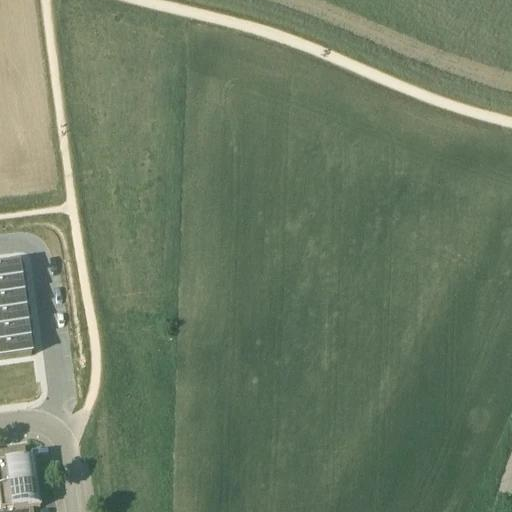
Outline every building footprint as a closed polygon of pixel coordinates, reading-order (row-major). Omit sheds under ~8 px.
[(0,282),(20,279),(18,263),(0,265),(0,282)] [(0,297),(22,295),(20,279),(0,282),(0,297)] [(0,313),(25,310),(22,295),(0,297),(0,313)] [(0,328),(27,325),(25,310),(0,313),(0,328)] [(0,344),(29,340),(27,325),(0,328),(0,344)] [(0,360),(31,356),(29,340),(0,344),(0,360)] [(34,468),(33,462),(26,463),(24,450),(0,453),(0,490),(37,485),(35,468),(34,468)] [(32,511),(32,510),(40,509),(39,503),(37,485),(0,490),(0,511),(32,511)]
